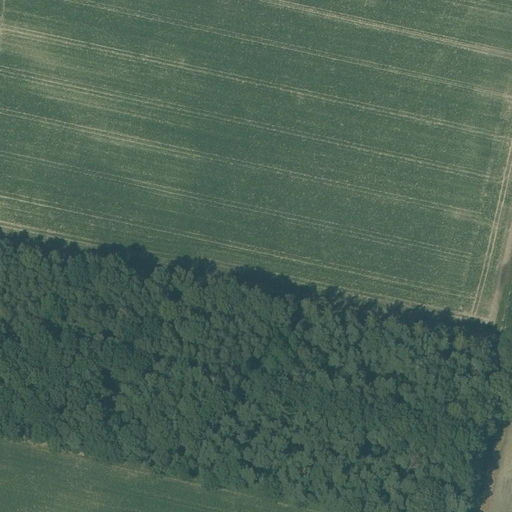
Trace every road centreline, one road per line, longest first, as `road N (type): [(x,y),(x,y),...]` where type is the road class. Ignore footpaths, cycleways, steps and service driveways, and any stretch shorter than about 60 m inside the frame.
road 1 (track): [(476,447),(176,383),(102,393),(0,380)]
road 2 (track): [(460,511),(511,311)]
